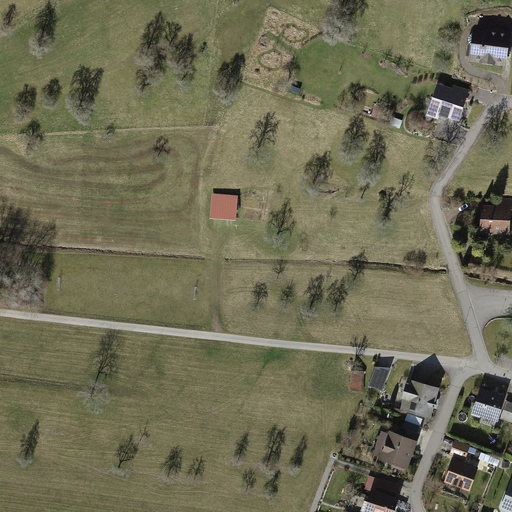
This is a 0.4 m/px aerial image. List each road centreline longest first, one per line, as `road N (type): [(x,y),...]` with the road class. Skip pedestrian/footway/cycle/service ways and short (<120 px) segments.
road 1 (residential): [(467,361),(0,309)]
road 2 (residential): [(511,100),(493,105),(435,193),(481,366)]
road 3 (residential): [(467,361),(416,487),(420,511)]
